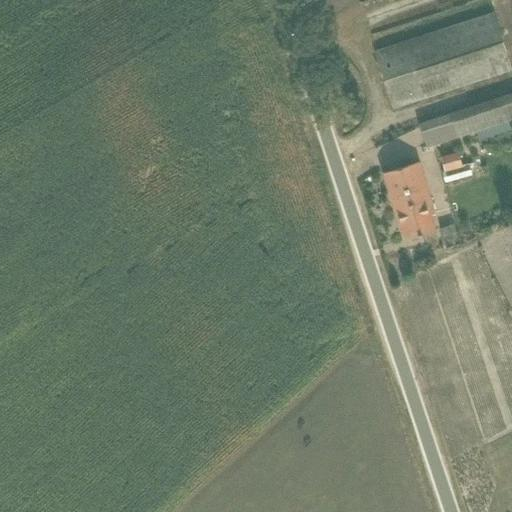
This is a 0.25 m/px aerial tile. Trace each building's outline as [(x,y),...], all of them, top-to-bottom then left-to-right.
[(449,22),(463,21),(463,9),(448,10),(449,22)] [(374,52),(392,108),(511,69),(493,13),(374,52)] [(511,94),(418,125),(425,147),(511,118),(511,94)] [(458,152),(439,157),(443,171),(441,172),(444,183),(470,175),(467,165),(461,166),(458,152)] [(402,167),(383,173),(403,240),(423,234),(434,230),(426,205),(430,204),(417,162),(402,167)] [(453,224),(440,228),(442,237),(456,232),(453,224)]
